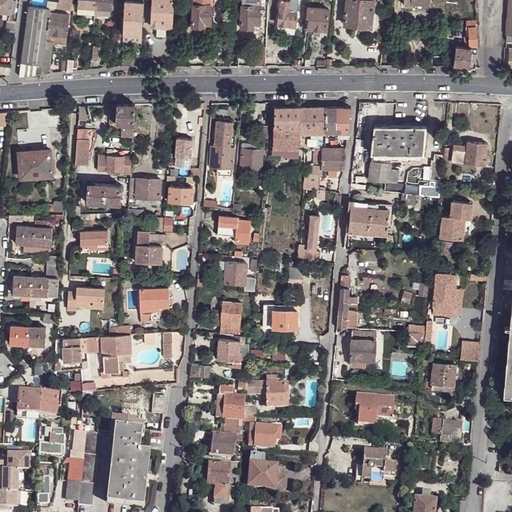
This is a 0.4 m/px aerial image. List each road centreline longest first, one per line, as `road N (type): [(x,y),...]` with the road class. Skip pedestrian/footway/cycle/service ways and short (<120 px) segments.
road 1 (residential): [(163,511),(192,321),(210,83)]
road 2 (residential): [(314,511),(355,83)]
road 3 (residential): [(468,511),(510,87)]
road 4 (tertiary): [(13,93),(210,83)]
road 5 (tertiary): [(355,83),(510,87)]
road 6 (tertiary): [(210,83),(355,83)]
